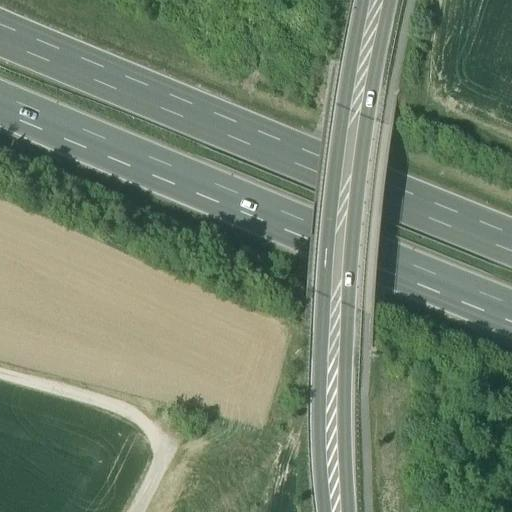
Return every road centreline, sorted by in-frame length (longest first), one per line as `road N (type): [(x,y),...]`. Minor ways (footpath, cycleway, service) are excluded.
road 1 (motorway): [(0,92),(511,302)]
road 2 (secondary): [(338,511),(335,300),(379,0)]
road 3 (motorway): [(511,246),(50,53)]
road 4 (track): [(134,511),(160,461),(152,435),(96,402),(0,374)]
